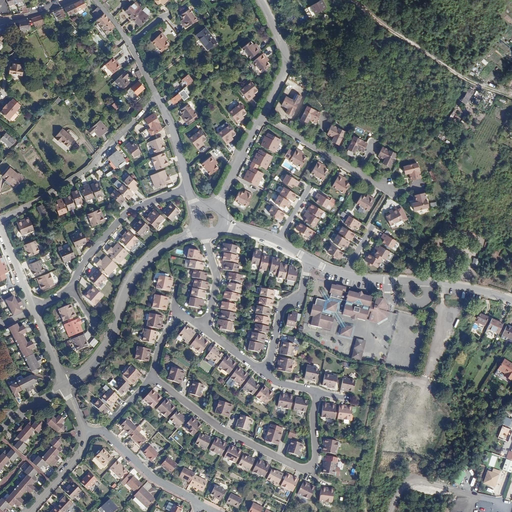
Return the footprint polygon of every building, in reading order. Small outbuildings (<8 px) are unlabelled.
[(18,3),(21,14),(30,12),(28,9),(23,0),(6,0),(9,6),(18,3)] [(76,9),(78,13),(79,12),(79,11),(86,7),(82,1),(82,0),(73,4),(76,9)] [(332,3),(330,0),(324,0),(315,5),(318,10),(332,3)] [(139,5),(135,2),(131,6),(125,11),(131,18),(141,10),(142,9),(139,5)] [(73,4),(63,8),(68,16),(73,13),(76,12),(77,13),(78,13),(76,9),(73,4)] [(97,19),(103,14),(98,7),(97,8),(92,12),(97,19)] [(141,10),(131,18),(139,27),(149,17),(147,16),(150,12),(145,7),(142,11),(141,10)] [(54,12),(58,20),(66,16),(61,9),(54,12)] [(182,19),(184,20),(186,23),(184,24),(187,28),(197,21),(191,11),(182,16),(182,18),(182,19)] [(106,34),(114,28),(103,14),(97,19),(95,21),(106,34)] [(31,19),(34,26),(44,23),(41,17),(41,16),(31,19)] [(27,20),(10,23),(13,27),(18,26),(19,33),(22,32),(22,30),(28,29),(27,20)] [(205,29),(196,36),(208,51),(216,44),(205,29)] [(164,36),(165,35),(162,31),(153,39),(161,49),(169,42),(169,40),(167,38),(166,39),(164,36)] [(255,48),(253,45),(253,43),(253,42),(251,41),(250,41),(249,41),(242,47),(250,57),(260,49),(257,45),(255,48)] [(264,60),(266,58),(263,54),(253,62),(260,72),(269,65),(268,63),(266,62),(264,60)] [(116,61),(113,58),(105,65),(113,74),(119,68),(115,62),(116,61)] [(31,59),(28,62),(36,70),(38,68),(31,59)] [(12,67),(9,67),(8,74),(22,75),(22,69),(23,69),(23,65),(19,65),(19,63),(14,62),(14,64),(12,64),(12,67)] [(117,85),(128,75),(125,73),(115,82),(117,85)] [(129,77),(128,75),(117,85),(122,91),(129,84),(126,80),(129,77)] [(182,85),(184,88),(192,81),(188,75),(182,80),(183,81),(180,83),(182,85)] [(251,95),(252,93),(254,93),(257,92),(257,90),(251,82),(240,90),(248,100),(252,97),(251,95)] [(143,89),(138,83),(126,94),(133,101),(138,97),(137,95),(143,89)] [(466,104),(473,91),(467,88),(460,101),(466,104)] [(185,90),(180,93),(183,97),(185,100),(190,96),(185,90)] [(180,93),(171,100),(175,104),(183,97),(180,93)] [(293,100),(286,96),(282,105),(288,109),(286,113),(287,114),(286,115),(289,116),(290,115),(292,116),(302,97),(296,94),(293,100)] [(20,106),(13,100),(11,102),(10,102),(7,106),(6,105),(3,109),(3,110),(0,113),(9,121),(19,109),(18,108),(20,106)] [(182,118),(189,126),(199,118),(189,104),(181,110),(180,111),(180,112),(180,113),(181,114),(183,114),(185,116),(182,118)] [(239,118),(241,116),(243,116),(245,115),(245,113),(239,105),(228,113),(236,124),(241,120),(239,118)] [(315,121),(316,120),(319,113),(320,112),(307,106),(301,119),(307,122),(309,118),(315,121)] [(159,123),(154,115),(146,120),(151,129),(159,123)] [(95,130),(97,132),(100,135),(101,136),(104,134),(108,130),(102,123),(95,130)] [(228,138),(231,137),(233,137),(234,135),(234,133),(228,125),(218,134),(226,144),(230,141),(228,138)] [(332,126),(329,132),(328,133),(334,136),(332,140),(339,143),(345,131),(332,125),(332,126)] [(74,139),(62,129),(55,136),(56,137),(54,138),(58,142),(60,140),(67,147),(74,139)] [(200,144),(202,142),(203,143),(206,141),(206,139),(200,131),(189,139),(197,149),(201,146),(200,144)] [(7,144),(6,145),(9,148),(14,142),(6,134),(0,140),(3,142),(4,141),(7,144)] [(264,139),(261,146),(274,153),(281,140),(268,134),(266,137),(265,140),(264,139)] [(150,142),(152,146),(155,154),(166,149),(165,145),(164,146),(162,141),(163,141),(162,137),(150,142)] [(362,152),(364,150),(367,144),(367,143),(355,137),(349,150),(355,153),(357,150),(362,152)] [(130,147),(128,145),(125,147),(134,159),(141,153),(133,144),(131,145),(130,147)] [(383,149),(380,155),(379,156),(386,159),(384,163),(390,167),(396,155),(383,148),(383,149)] [(302,157),(300,155),(301,153),(296,149),(290,160),(301,167),(306,159),(306,158),(303,156),(302,157)] [(256,156),(252,163),(265,169),(271,156),(260,151),(258,154),(257,156),(256,156)] [(126,163),(125,162),(117,153),(116,154),(114,156),(110,159),(118,168),(120,166),(121,168),(126,163)] [(166,158),(164,153),(152,158),(156,169),(166,165),(164,158),(166,158)] [(213,163),(215,162),(212,157),(201,165),(210,176),(217,170),(218,168),(216,166),(215,166),(213,163)] [(320,167),(322,165),(317,162),(310,173),(322,179),(327,171),(327,169),(324,168),(323,168),(320,167)] [(413,179),(415,179),(421,178),(423,177),(420,164),(406,167),(407,174),(412,174),(413,179)] [(19,174),(11,167),(4,176),(15,185),(20,179),(21,180),(24,176),(20,172),(19,174)] [(247,174),(244,180),(256,186),(263,174),(251,168),(249,171),(248,174),(247,174)] [(166,176),(164,171),(151,176),(155,188),(160,186),(165,184),(171,182),(168,175),(166,176)] [(294,184),(297,186),(299,182),(287,175),(282,182),(292,188),(293,185),(294,184)] [(342,180),(344,178),(339,175),(332,186),(344,193),(349,185),(348,182),(346,181),(345,182),(342,180)] [(123,182),(128,187),(131,190),(134,192),(136,190),(134,187),(136,186),(138,184),(129,176),(123,182)] [(93,189),(91,189),(92,193),(94,192),(96,198),(103,195),(98,182),(91,185),(93,189)] [(91,189),(89,184),(85,185),(86,188),(85,189),(81,190),(86,201),(94,198),(92,193),(91,189)] [(122,184),(117,190),(120,192),(123,195),(128,200),(133,194),(130,191),(131,190),(128,187),(127,188),(122,184)] [(292,201),(296,195),(284,187),(280,194),(285,197),(285,199),(287,201),(288,199),(292,201)] [(83,204),(78,190),(72,192),(73,195),(75,200),(77,205),(80,204),(80,205),(83,204)] [(112,193),(110,192),(114,199),(120,205),(125,199),(122,197),(119,194),(114,190),(112,193)] [(246,195),(244,194),(243,192),(241,191),(240,192),(235,200),(246,207),(252,195),(248,193),(246,195)] [(319,199),(318,200),(316,203),(325,208),(330,201),(317,193),(316,197),(319,199)] [(425,193),(418,195),(416,195),(418,202),(414,203),(415,211),(429,208),(426,193),(425,193)] [(65,201),(63,202),(64,205),(66,204),(68,210),(75,208),(73,201),(71,196),(70,194),(64,197),(65,201)] [(289,206),(291,203),(287,201),(285,199),(279,196),(275,203),(284,209),(285,207),(286,205),(289,206)] [(368,200),(366,198),(365,197),(363,196),(361,196),(356,205),(368,212),(374,200),(370,197),(368,200)] [(63,202),(62,198),(58,199),(60,202),(58,203),(55,204),(59,214),(67,211),(64,205),(63,202)] [(164,210),(162,213),(170,221),(174,218),(179,211),(170,204),(165,211),(164,210)] [(311,213),(310,214),(313,216),(314,215),(319,218),(323,211),(311,204),(307,211),(311,213)] [(48,215),(43,206),(38,209),(43,218),(48,215)] [(284,213),(273,206),(269,213),(273,215),(277,218),(280,220),(284,213)] [(102,214),(100,209),(98,210),(87,214),(86,215),(92,227),(103,222),(100,215),(102,214)] [(393,214),(391,215),(389,214),(386,216),(386,218),(391,226),(402,220),(396,209),(392,211),(393,214)] [(163,218),(155,211),(149,217),(147,216),(144,219),(155,228),(163,218)] [(310,214),(307,212),(304,216),(307,218),(306,220),(305,222),(314,228),(319,220),(313,216),(310,214)] [(24,220),(16,224),(21,235),(33,230),(27,216),(23,218),(24,220)] [(360,228),(362,224),(350,216),(345,224),(355,230),(356,228),(357,226),(360,228)] [(149,227),(141,220),(135,226),(134,225),(131,229),(141,237),(144,234),(149,227)] [(312,230),(300,223),(296,230),(300,232),(304,234),(308,237),(312,230)] [(352,241),(356,235),(343,227),(339,234),(345,237),(344,239),(347,241),(348,239),(352,241)] [(130,250),(138,240),(128,230),(128,231),(125,234),(127,236),(121,242),(130,250)] [(79,245),(86,241),(82,231),(74,234),(70,236),(75,247),(79,246),(79,245)] [(392,249),(396,241),(385,234),(382,238),(385,240),(384,241),(383,244),(392,249)] [(348,246),(350,243),(347,241),(344,239),(338,235),(334,242),(343,248),(344,246),(345,244),(348,246)] [(34,240),(23,245),(24,248),(26,248),(29,256),(39,252),(36,244),(34,240)] [(120,263),(129,253),(118,244),(112,249),(111,248),(107,252),(112,256),(116,260),(120,263)] [(74,255),(70,245),(62,248),(58,250),(62,261),(67,259),(66,258),(74,255)] [(385,259),(390,252),(378,245),(376,248),(379,250),(378,251),(376,254),(385,259)] [(222,246),(220,253),(226,254),(230,255),(231,255),(235,256),(236,254),(234,253),(235,249),(230,247),(225,246),(222,246)] [(340,260),(344,253),(332,246),(328,253),(333,256),(336,258),(340,260)] [(200,263),(201,260),(198,259),(198,257),(199,254),(188,252),(186,260),(200,263)] [(259,253),(253,252),(251,260),(250,266),(256,268),(258,261),(260,261),(261,258),(259,258),(259,253)] [(377,268),(381,261),(369,254),(365,261),(369,263),(373,265),(377,268)] [(222,255),(221,262),(227,264),(231,265),(235,266),(236,263),(235,262),(235,258),(230,257),(226,256),(222,255)] [(38,256),(27,260),(29,264),(33,272),(43,267),(40,260),(38,256)] [(108,275),(117,266),(114,263),(109,259),(106,256),(101,261),(100,260),(96,265),(100,268),(104,272),(108,275)] [(261,257),(261,258),(260,261),(257,273),(260,274),(261,272),(265,273),(266,268),(267,264),(267,259),(261,257)] [(201,273),(203,265),(189,262),(188,270),(194,271),(193,273),(197,273),(197,272),(201,273)] [(275,274),(276,271),(278,263),(271,262),(270,264),(269,269),(268,275),(272,276),(272,278),(274,278),(275,274)] [(223,265),(222,272),(231,274),(235,275),(237,268),(231,266),(231,265),(227,264),(227,265),(223,265)] [(283,283),(286,269),(279,268),(278,271),(276,271),(275,274),(277,275),(276,281),(283,283)] [(291,274),(292,270),(288,269),(284,283),(293,285),(295,274),(293,274),(291,274)] [(97,286),(103,281),(105,278),(102,275),(98,271),(96,270),(94,272),(95,274),(89,279),(97,286)] [(49,272),(36,277),(38,282),(40,281),(43,289),(54,284),(49,272)] [(205,282),(206,275),(197,273),(193,273),(191,272),(191,275),(192,276),(192,280),(197,281),(202,282),(205,282)] [(228,276),(227,282),(241,285),(242,282),(240,282),(241,279),(236,277),(231,276),(228,276)] [(168,293),(169,289),(167,288),(169,280),(158,277),(155,289),(168,293)] [(205,291),(207,285),(201,283),(197,282),(192,281),(191,284),(193,285),(192,289),(198,290),(202,291),(205,291)] [(228,293),(228,295),(232,296),(232,294),(238,295),(240,288),(226,285),(224,292),(228,293)] [(326,301),(323,300),(314,297),(311,309),(309,308),(307,317),(309,318),(307,327),(320,330),(321,328),(330,330),(333,319),(332,318),(333,312),(338,311),(341,313),(341,315),(349,317),(351,320),(355,318),(364,321),(365,317),(367,317),(367,320),(375,322),(385,317),(387,312),(384,311),(385,307),(381,300),(374,298),(372,303),(369,302),(370,297),(361,295),(359,292),(356,294),(346,292),(346,293),(343,292),(344,287),(342,287),(342,286),(337,285),(337,286),(333,285),(333,286),(328,285),(326,292),(328,293),(327,297),(326,301)] [(94,307),(103,297),(94,289),(88,295),(87,294),(84,297),(94,307)] [(203,300),(205,293),(202,292),(197,291),(191,290),(190,298),(195,299),(195,301),(199,301),(199,299),(203,300)] [(318,293),(323,300),(326,301),(327,297),(322,290),(318,293)] [(268,301),(271,301),(273,294),(269,293),(265,292),(259,291),(258,298),(263,300),(268,301)] [(228,295),(223,294),(221,300),(224,301),(228,302),(234,303),(235,300),(237,300),(238,297),(232,296),(228,295)] [(164,312),(165,307),(163,307),(165,299),(153,296),(150,308),(164,312)] [(12,298),(3,302),(10,317),(19,314),(17,309),(21,307),(19,300),(14,302),(12,298)] [(202,306),(203,302),(199,301),(195,301),(189,299),(187,308),(199,310),(199,308),(199,306),(202,306)] [(265,309),(269,310),(271,303),(268,303),(263,302),(258,300),(257,304),(256,304),(255,307),(262,308),(265,309)] [(219,304),(218,311),(224,312),(227,313),(233,314),(234,312),(232,311),(232,307),(228,306),(223,305),(219,304)] [(59,309),(63,321),(67,320),(72,317),(76,316),(75,312),(73,313),(70,305),(59,309)] [(265,319),(267,319),(268,312),(265,311),(265,309),(262,308),(261,310),(255,309),(253,316),(260,318),(265,319)] [(338,311),(333,312),(340,326),(337,337),(352,341),(356,326),(344,323),(338,311)] [(227,315),(227,313),(224,312),(223,314),(219,313),(217,320),(231,323),(233,316),(227,315)] [(159,331),(160,327),(157,327),(159,317),(148,315),(145,328),(159,331)] [(292,318),(290,317),(287,317),(285,328),(293,330),(297,315),(293,315),(292,318)] [(478,324),(479,324),(482,318),(482,317),(478,315),(474,323),(477,325),(478,324)] [(74,320),(68,323),(64,324),(68,337),(83,331),(81,324),(82,323),(80,317),(74,320)] [(264,327),(266,327),(267,321),(264,321),(260,319),(254,318),(253,322),(251,321),(251,324),(259,326),(264,327)] [(490,320),(486,330),(493,333),(492,336),(496,338),(502,326),(490,320)] [(218,327),(218,328),(217,331),(228,333),(230,325),(216,322),(215,326),(218,327)] [(260,335),(265,336),(266,330),(264,329),(259,328),(253,327),(252,330),(251,330),(250,333),(256,334),(260,335)] [(511,341),(511,338),(511,330),(505,327),(500,339),(505,342),(506,339),(511,341)] [(14,328),(5,332),(27,375),(35,378),(37,372),(35,369),(40,366),(36,360),(31,362),(27,353),(31,351),(28,344),(24,347),(19,338),(24,336),(20,330),(16,332),(14,328)] [(185,345),(192,336),(189,333),(188,334),(182,329),(175,337),(182,343),(185,345)] [(144,330),(143,333),(141,342),(151,344),(154,336),(155,336),(155,333),(144,330)] [(85,338),(83,333),(72,338),(74,342),(77,350),(87,346),(84,338),(85,338)] [(248,342),(262,345),(263,338),(259,337),(260,335),(256,334),(256,336),(249,335),(248,342)] [(90,344),(95,348),(99,342),(94,338),(90,344)] [(366,341),(357,338),(352,358),(361,360),(366,341)] [(201,344),(195,339),(187,348),(198,355),(206,345),(203,342),(201,344)] [(258,351),(260,351),(261,347),(247,344),(245,353),(257,355),(257,352),(258,351)] [(279,352),(278,356),(290,359),(291,355),(292,347),(282,344),(280,352),(279,352)] [(147,363),(148,359),(146,359),(148,350),(136,348),(133,361),(147,363)] [(203,358),(206,361),(212,366),(219,358),(213,353),(214,351),(210,349),(203,358)] [(221,360),(214,369),(224,377),(233,366),(229,363),(228,365),(221,360)] [(277,369),(275,369),(274,372),(288,375),(291,363),(279,360),(277,369)] [(501,372),(507,363),(504,361),(498,370),(501,372)] [(511,370),(511,365),(507,363),(501,372),(505,374),(504,377),(506,378),(511,370)] [(131,386),(134,382),(133,381),(139,375),(130,366),(121,376),(131,386)] [(164,381),(175,385),(178,377),(180,378),(181,373),(168,368),(164,381)] [(239,372),(235,370),(226,380),(236,388),(244,379),(237,374),(239,372)] [(308,371),(304,370),(302,381),(306,382),(306,381),(314,383),(317,372),(308,371)] [(332,392),(334,380),(330,379),(323,378),(320,388),(328,390),(327,391),(332,392)] [(6,390),(13,403),(16,402),(14,397),(22,393),(25,397),(31,394),(29,389),(31,388),(34,382),(27,379),(6,390)] [(126,390),(128,388),(120,379),(117,382),(111,388),(119,396),(125,390),(126,390)] [(250,383),(247,381),(240,390),(243,393),(249,398),(256,389),(250,384),(250,383)] [(345,383),(340,382),(338,394),(342,394),(342,393),(350,395),(353,384),(345,383)] [(186,391),(185,395),(196,399),(197,395),(200,387),(189,383),(187,391),(186,391)] [(265,391),(261,388),(253,399),(263,407),(270,398),(263,393),(265,391)] [(114,401),(117,398),(108,390),(105,393),(100,399),(108,406),(113,400),(114,401)] [(142,399),(152,408),(161,398),(158,394),(156,396),(150,390),(142,399)] [(287,412),(290,398),(285,397),(285,399),(277,398),(275,409),(287,412)] [(100,414),(105,409),(94,399),(92,400),(94,402),(91,405),(95,409),(99,412),(100,414)] [(156,409),(165,417),(175,407),(171,404),(170,406),(164,400),(156,409)] [(290,412),(294,413),(302,415),(305,404),(297,402),(297,401),(293,400),(290,412)] [(211,415),(222,419),(225,411),(227,412),(229,407),(215,403),(211,415)] [(324,409),(324,407),(320,406),(318,420),(331,421),(332,410),(324,409)] [(336,408),(334,422),(347,424),(349,412),(341,411),(341,409),(336,408)] [(177,428),(185,419),(182,416),(181,417),(175,411),(168,419),(174,425),(177,428)] [(53,416),(46,416),(47,424),(56,431),(63,431),(63,424),(61,422),(63,418),(58,414),(55,418),(53,416)] [(233,426),(232,429),(243,433),(245,429),(248,421),(237,417),(234,425),(233,426)] [(511,421),(511,420),(503,417),(501,424),(511,427),(511,421)] [(182,426),(191,436),(201,426),(198,422),(196,424),(190,418),(182,426)] [(123,431),(128,435),(134,429),(135,427),(126,419),(120,425),(125,429),(123,431)] [(20,452),(26,445),(24,443),(35,430),(38,433),(42,428),(41,421),(35,421),(33,423),(29,421),(24,428),(20,424),(16,430),(19,433),(14,439),(17,442),(13,446),(20,452)] [(261,444),(273,448),(275,440),(277,440),(279,436),(277,436),(279,431),(268,427),(266,432),(261,444)] [(508,442),(511,435),(509,434),(511,430),(502,427),(498,438),(508,442)] [(128,435),(138,445),(144,439),(136,431),(134,429),(128,435)] [(290,442),(293,431),(287,430),(284,440),(290,442)] [(201,447),(204,449),(210,438),(206,436),(205,437),(198,433),(193,443),(201,447)] [(52,460),(54,463),(56,464),(61,458),(57,455),(62,448),(59,445),(61,442),(60,436),(52,437),(49,441),(52,445),(41,458),(38,455),(33,462),(40,468),(43,464),(46,467),(52,460)] [(208,451),(219,456),(225,446),(217,442),(218,440),(214,438),(208,451)] [(321,445),(321,454),(332,454),(332,441),(319,441),(319,446),(321,445)] [(284,450),(283,454),(294,458),(296,454),(298,446),(288,443),(285,451),(284,450)] [(145,456),(152,463),(159,455),(148,444),(141,451),(144,454),(146,456),(145,456)] [(106,451),(102,447),(94,454),(104,463),(112,455),(107,450),(106,451)] [(223,457),(234,463),(240,451),(236,449),(235,451),(228,447),(223,457)] [(0,470),(9,460),(12,462),(18,455),(11,449),(7,453),(4,451),(0,455),(0,470)] [(248,471),(253,460),(249,458),(249,459),(241,455),(236,465),(244,469),(248,471)] [(160,465),(170,473),(177,465),(167,457),(160,465)] [(251,472),(262,478),(267,467),(260,463),(261,461),(257,459),(251,472)] [(511,469),(511,461),(506,459),(502,470),(511,473),(511,469)] [(118,463),(114,460),(108,467),(119,479),(126,471),(122,467),(121,468),(117,464),(118,463)] [(35,488),(34,486),(32,485),(37,478),(34,475),(37,471),(30,465),(24,472),(27,475),(4,500),(2,498),(0,499),(0,508),(3,511),(7,507),(10,509),(15,503),(19,506),(24,501),(20,497),(27,490),(30,493),(35,488)] [(344,473),(345,468),(332,465),(331,470),(333,470),(332,474),(331,478),(342,481),(344,473)] [(187,482),(191,475),(192,473),(180,467),(176,476),(187,482)] [(501,471),(493,469),(492,472),(487,470),(483,484),(495,488),(501,471)] [(91,470),(81,480),(88,486),(97,477),(91,470)] [(272,484),(276,485),(281,475),(277,473),(277,474),(269,470),(264,480),(272,484)] [(452,481),(462,487),(464,483),(460,481),(465,473),(458,470),(452,481)] [(278,487),(290,493),(295,482),(288,479),(289,477),(285,474),(278,487)] [(187,482),(187,484),(199,491),(204,481),(191,475),(187,482)] [(133,492),(140,484),(131,476),(125,483),(133,492)] [(68,486),(64,489),(73,498),(81,490),(74,482),(71,485),(69,487),(68,486)] [(218,498),(222,489),(212,484),(208,493),(218,498)] [(308,488),(300,484),(295,495),(306,500),(313,488),(309,486),(308,488)] [(153,500),(141,488),(132,497),(145,508),(153,500)] [(318,491),(317,502),(331,504),(333,491),(327,491),(327,492),(318,491)] [(235,507),(239,499),(228,493),(224,501),(235,507)] [(55,505),(62,511),(73,502),(64,494),(61,497),(62,498),(61,500),(55,505)] [(108,511),(112,511),(118,507),(110,499),(102,507),(106,511),(107,510),(108,511)] [(246,511),(256,511),(259,506),(250,502),(245,511),(246,511)] [(165,511),(164,511),(175,511),(177,510),(178,507),(170,503),(165,511)]
